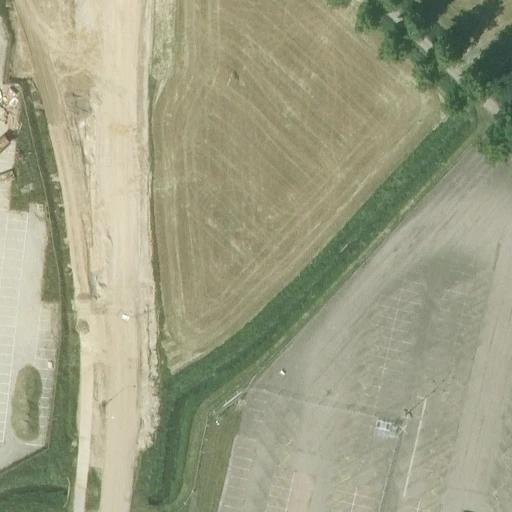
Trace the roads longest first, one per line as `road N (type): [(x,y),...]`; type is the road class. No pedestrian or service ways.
road 1 (tertiary): [(114,511),(122,438),(117,159),(124,0)]
road 2 (unclassified): [(511,128),(376,0)]
